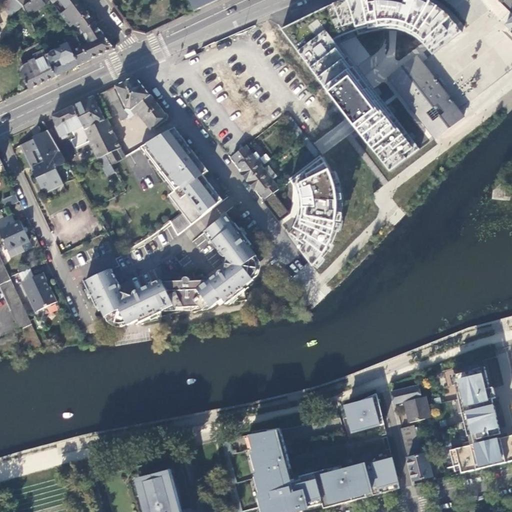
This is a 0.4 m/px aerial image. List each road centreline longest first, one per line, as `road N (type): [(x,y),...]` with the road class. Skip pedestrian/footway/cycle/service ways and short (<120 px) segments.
road 1 (residential): [(293,260),(137,57)]
road 2 (residential): [(0,139),(86,325)]
road 3 (primary): [(137,57),(0,119)]
road 4 (primary): [(263,0),(137,57)]
road 5 (residential): [(380,382),(413,506)]
